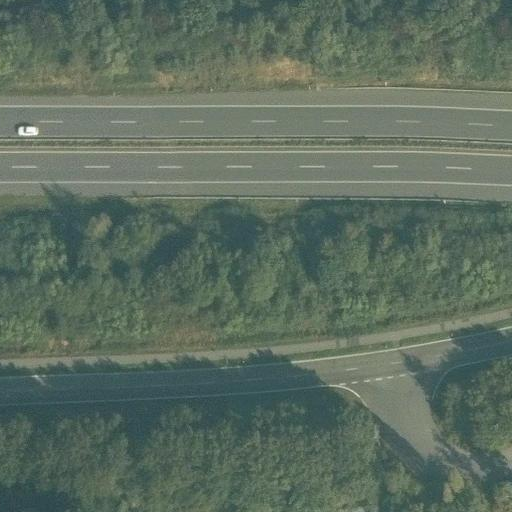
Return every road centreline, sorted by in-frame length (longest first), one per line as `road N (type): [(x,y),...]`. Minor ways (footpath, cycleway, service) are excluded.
road 1 (tertiary): [(0,391),(315,374),(511,341)]
road 2 (motorway): [(511,138),(0,136)]
road 3 (motorway): [(0,180),(511,181)]
